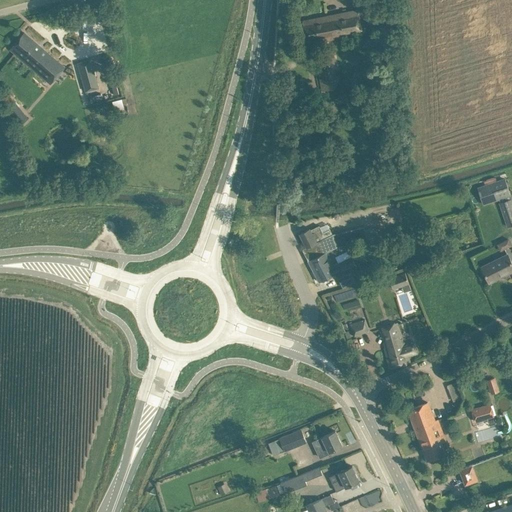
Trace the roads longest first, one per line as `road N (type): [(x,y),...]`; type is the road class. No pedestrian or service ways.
road 1 (unclassified): [(356,395),(511,325)]
road 2 (secondary): [(265,0),(237,151)]
road 3 (tertiary): [(414,511),(356,395)]
road 4 (secondary): [(210,274),(237,151)]
road 5 (secondary): [(128,466),(183,353)]
road 6 (secondary): [(161,345),(128,466)]
road 7 (secondary): [(237,151),(191,266)]
